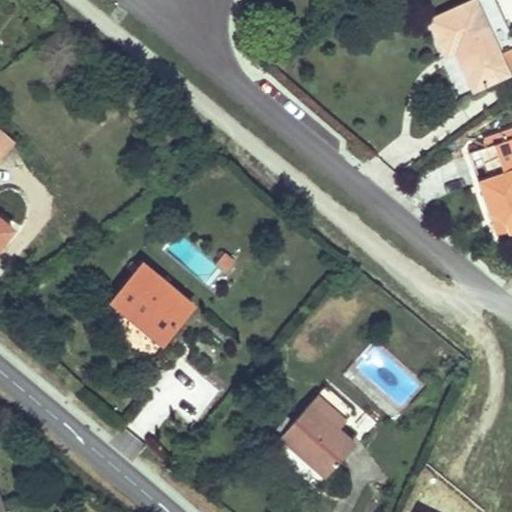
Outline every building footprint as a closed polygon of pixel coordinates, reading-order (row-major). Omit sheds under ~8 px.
[(458,58),(473,90),(508,74),(499,54),(474,0),(471,0),(434,18),(450,53),(460,49),(463,56),(458,58)] [(511,37),(494,0),(474,0),(499,54),(511,47),(511,37)] [(463,56),(460,49),(450,53),(434,18),(429,20),(463,95),(473,90),(458,58),(463,56)] [(485,147),(469,152),(498,235),(511,230),(511,129),(502,133),(505,140),(494,143),(485,147)] [(0,157),(13,142),(0,130),(0,157)] [(482,140),(485,147),(494,143),(505,140),(502,133),(482,140)] [(0,245),(13,228),(0,217),(0,245)] [(227,270),(232,262),(223,254),(217,262),(227,270)] [(162,342),(193,305),(142,264),(112,301),(162,342)] [(354,410),(325,385),(280,436),(326,476),(354,444),(337,430),(354,410)]
